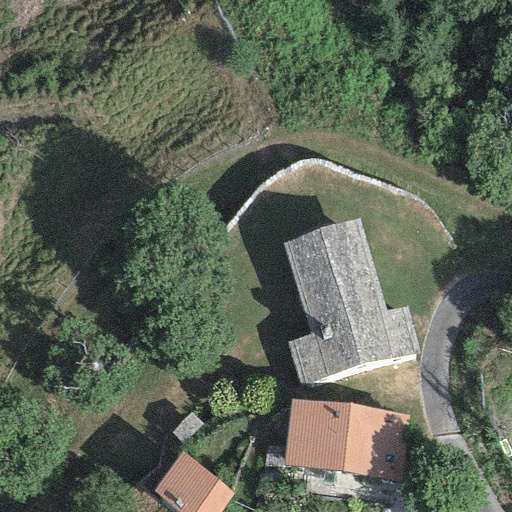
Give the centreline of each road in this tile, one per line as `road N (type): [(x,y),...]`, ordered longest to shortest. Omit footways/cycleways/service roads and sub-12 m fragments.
road 1 (track): [(2,511),(27,417),(88,311),(193,206),(262,166),(344,154),(396,168),(511,224)]
road 2 (track): [(487,511),(442,416),(433,376),(438,334),(467,295),(511,290)]
road 3 (track): [(452,194),(485,227),(490,270),(467,295)]
